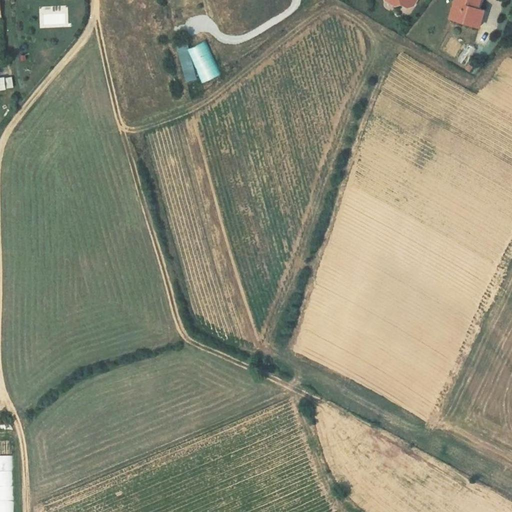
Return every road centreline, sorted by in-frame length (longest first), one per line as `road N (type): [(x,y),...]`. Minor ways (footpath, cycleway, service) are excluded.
road 1 (track): [(95,16),(184,340),(294,392),(334,511)]
road 2 (track): [(93,0),(95,16),(76,46),(0,146)]
road 3 (track): [(0,382),(18,433),(25,511)]
